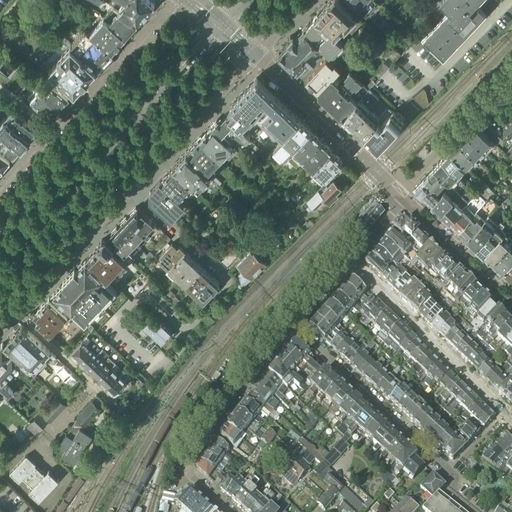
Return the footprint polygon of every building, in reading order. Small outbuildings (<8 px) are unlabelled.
[(108,0),(107,1),(113,4),(137,21),(140,18),(144,14),(145,13),(146,11),(147,11),(148,11),(147,10),(136,0),(124,0),(120,4),(118,3),(120,0),(108,0)] [(136,0),(147,10),(154,3),(155,3),(153,2),(154,0),(136,0)] [(328,2),(324,6),(346,27),(350,31),(362,19),(346,4),(341,0),(328,0),(328,1),(328,2)] [(341,0),(346,4),(349,0),(358,9),(366,16),(380,1),(378,0),(341,0)] [(441,0),(445,3),(451,8),(449,10),(425,36),(424,37),(427,39),(427,40),(440,52),(440,51),(443,54),(477,18),(481,14),(470,5),(474,0),(441,0)] [(113,4),(103,16),(125,35),(131,28),(134,25),(136,22),(137,22),(137,21),(138,21),(137,21),(113,4)] [(324,6),(315,16),(337,37),(346,27),(324,6)] [(85,27),(111,50),(112,50),(112,49),(117,44),(120,41),(125,35),(103,16),(100,14),(91,24),(89,26),(84,23),(82,26),(85,27)] [(315,16),(304,28),(310,33),(310,34),(326,49),(334,57),(345,45),(337,37),(315,16)] [(415,35),(417,37),(432,20),(430,18),(415,35)] [(71,43),(98,63),(99,63),(100,63),(100,62),(102,60),(106,56),(111,50),(85,27),(71,42),(72,43),(71,43)] [(300,75),(301,76),(326,49),(310,34),(310,33),(304,28),(294,37),(293,36),(290,36),(287,39),(287,41),(289,43),(279,53),(278,54),(297,72),(301,69),(304,71),(300,75)] [(98,63),(71,43),(71,44),(66,39),(44,63),(48,67),(56,74),(64,83),(65,82),(72,90),(73,89),(74,90),(75,89),(82,81),(83,81),(88,76),(87,76),(95,68),(96,67),(95,66),(98,63)] [(326,49),(301,76),(306,78),(305,80),(307,82),(308,83),(309,81),(314,85),(312,87),(315,90),(317,91),(317,92),(332,76),(338,70),(337,69),(342,64),(334,57),(326,49)] [(0,84),(13,94),(14,94),(22,100),(33,87),(35,89),(28,96),(49,116),(50,115),(51,115),(53,116),(54,116),(56,114),(56,113),(55,111),(56,110),(55,110),(56,109),(57,109),(61,105),(61,104),(68,97),(68,96),(67,94),(66,94),(60,89),(56,86),(52,84),(42,77),(38,81),(0,53),(0,84)] [(374,72),(379,77),(389,66),(384,61),(374,72)] [(332,76),(317,92),(325,99),(330,104),(356,77),(350,71),(344,77),(346,79),(339,86),(338,85),(339,83),(332,76)] [(232,108),(226,115),(245,133),(251,127),(249,125),(257,116),(259,118),(261,117),(279,99),(256,77),(229,105),(232,108)] [(334,108),(343,116),(357,100),(350,94),(352,92),(350,91),(354,86),(356,88),(362,82),(356,77),(330,104),(334,108)] [(343,116),(353,126),(369,108),(371,105),(379,98),(369,88),(360,97),(357,100),(343,116)] [(423,88),(417,93),(420,96),(423,99),(424,99),(427,97),(426,90),(423,88)] [(301,120),(279,99),(261,117),(283,138),(300,120),(301,120)] [(379,118),(362,135),(377,149),(382,144),(389,137),(393,133),(392,132),(403,120),(403,119),(395,112),(393,110),(392,110),(391,109),(389,107),(379,118)] [(13,108),(4,117),(0,121),(0,147),(11,155),(13,153),(13,154),(20,146),(21,147),(31,136),(30,135),(37,128),(21,114),(13,108)] [(369,108),(353,126),(362,135),(379,118),(369,108)] [(395,112),(403,119),(405,116),(398,110),(395,112)] [(482,127),(484,125),(491,117),(485,111),(477,119),(480,122),(479,124),(482,127)] [(218,119),(211,126),(233,146),(241,137),(243,139),(245,136),(243,135),(245,133),(226,115),(220,121),(218,119)] [(486,130),(488,132),(497,122),(491,117),(484,125),(487,129),(486,130)] [(311,130),(300,120),(283,138),(267,154),(277,164),(286,155),(290,151),(311,130)] [(490,132),(495,136),(502,128),(497,122),(488,132),(489,133),(490,132)] [(511,125),(508,122),(503,128),(511,137),(511,136),(511,135),(511,134),(511,125)] [(466,132),(486,152),(495,143),(474,123),(466,132)] [(211,126),(198,139),(218,158),(225,151),(229,154),(233,150),(236,153),(238,151),(233,146),(211,126)] [(503,128),(502,128),(495,136),(503,144),(508,138),(509,140),(511,137),(503,128)] [(321,139),(311,130),(290,151),(286,155),(297,165),(300,161),(321,139)] [(457,141),(478,161),(486,152),(466,132),(457,141)] [(186,152),(186,153),(213,178),(216,181),(218,183),(220,185),(222,182),(220,181),(213,176),(211,173),(215,168),(212,165),(218,159),(218,158),(198,139),(195,143),(186,152)] [(321,139),(300,161),(311,171),(331,150),(332,149),(321,139)] [(450,150),(469,168),(473,163),(475,165),(478,161),(457,141),(450,150)] [(342,160),(331,150),(311,171),(322,182),(342,160)] [(442,158),(465,181),(466,179),(461,174),(463,172),(461,171),(466,165),(469,168),(450,150),(442,158)] [(0,169),(1,169),(4,165),(9,159),(10,158),(0,151),(0,169)] [(213,178),(186,153),(173,166),(192,184),(193,185),(194,185),(197,189),(200,186),(208,177),(212,180),(213,178)] [(459,192),(468,200),(476,191),(465,181),(442,158),(434,167),(450,183),(459,192)] [(173,166),(160,180),(179,197),(182,194),(185,197),(188,194),(185,191),(192,184),(173,166)] [(422,179),(435,191),(438,188),(442,192),(450,183),(434,167),(428,173),(422,179)] [(430,202),(431,204),(442,192),(438,188),(435,191),(422,179),(414,188),(421,194),(430,202)] [(179,197),(160,180),(150,191),(150,196),(171,216),(178,208),(184,202),(179,197)] [(307,200),(306,199),(301,204),(304,207),(309,202),(314,207),(324,198),(330,204),(338,196),(335,193),(341,188),(333,180),(324,189),(321,186),(307,200)] [(450,222),(458,230),(490,196),(489,195),(494,191),(484,182),(476,191),(468,200),(449,222),(450,222)] [(431,204),(440,212),(459,192),(450,183),(442,192),(431,204)] [(448,221),(449,222),(468,200),(459,192),(440,212),(443,216),(443,215),(448,220),(448,221)] [(466,238),(467,238),(486,217),(486,216),(488,214),(493,208),(498,204),(490,196),(458,230),(466,238)] [(359,211),(365,215),(375,202),(368,197),(359,211)] [(131,213),(128,217),(148,236),(158,226),(139,208),(138,207),(137,208),(135,206),(130,212),(131,213)] [(376,222),(377,220),(383,214),(377,209),(358,231),(364,236),(371,228),(376,222)] [(122,224),(118,228),(138,247),(148,236),(128,217),(127,218),(126,217),(120,222),(122,224)] [(470,241),(475,246),(495,225),(486,217),(467,238),(470,241)] [(503,233),(498,229),(504,222),(500,219),(495,225),(475,246),(484,254),(503,233)] [(416,248),(423,240),(419,236),(406,224),(405,224),(404,223),(403,223),(402,224),(401,225),(397,229),(393,234),(412,252),(416,248)] [(491,261),(510,240),(511,237),(511,225),(511,224),(507,228),(508,228),(503,233),(484,254),(484,255),(485,255),(491,261)] [(252,250),(256,254),(259,250),(261,251),(278,234),(269,225),(252,243),(255,246),(252,250)] [(138,247),(118,228),(117,228),(116,227),(111,232),(112,234),(109,237),(108,236),(107,237),(128,257),(138,247)] [(171,238),(166,234),(156,244),(161,249),(171,238)] [(415,254),(412,252),(393,234),(385,243),(407,264),(415,254)] [(86,258),(106,277),(111,281),(113,279),(109,275),(114,270),(118,273),(127,263),(110,247),(112,245),(105,238),(105,239),(102,239),(98,243),(98,246),(97,246),(98,247),(87,257),(86,258)] [(423,254),(430,247),(428,245),(424,241),(423,240),(416,248),(417,249),(415,250),(417,252),(419,251),(423,254)] [(496,265),(502,271),(511,260),(511,242),(510,240),(491,261),(495,265),(496,265)] [(167,267),(169,268),(185,251),(179,246),(177,248),(172,242),(170,245),(160,255),(161,257),(159,259),(160,261),(159,262),(166,268),(167,267)] [(400,272),(407,264),(385,243),(377,252),(398,271),(400,272)] [(419,258),(411,267),(413,270),(420,276),(421,277),(440,256),(430,247),(423,254),(419,258)] [(250,248),(240,258),(247,265),(250,263),(258,271),(266,264),(256,254),(252,250),(250,248)] [(169,268),(185,284),(202,267),(185,251),(169,268)] [(392,278),(398,271),(377,252),(371,258),(388,274),(392,278)] [(407,264),(411,267),(419,258),(415,254),(407,264)] [(433,288),(452,268),(445,261),(446,260),(442,256),(441,257),(440,256),(421,277),(427,282),(433,288)] [(247,265),(240,258),(235,263),(242,270),(241,272),(243,273),(240,277),(243,279),(241,281),(245,285),(258,271),(250,263),(247,265)] [(365,265),(386,285),(391,280),(389,278),(388,280),(385,277),(388,274),(371,258),(365,265)] [(53,293),(54,293),(71,310),(73,311),(84,322),(110,295),(112,297),(119,290),(111,281),(106,277),(105,278),(86,260),(85,259),(75,270),(74,269),(62,281),(63,282),(56,290),(53,293)] [(509,278),(510,278),(511,276),(511,260),(502,271),(509,278)] [(413,270),(411,267),(407,264),(400,272),(398,271),(392,278),(391,280),(386,285),(393,292),(413,270)] [(202,267),(185,284),(203,301),(219,283),(202,267)] [(440,294),(459,274),(452,268),(433,288),(440,294)] [(416,280),(420,276),(413,270),(393,292),(400,298),(413,283),(410,280),(413,276),(416,280)] [(456,310),(475,289),(459,274),(440,294),(446,301),(453,307),(456,310)] [(427,282),(421,277),(420,276),(416,280),(413,283),(400,298),(406,304),(427,282)] [(362,304),(366,307),(368,304),(362,299),(366,294),(352,280),(345,288),(359,302),(362,304)] [(412,310),(433,288),(427,282),(406,304),(412,310)] [(355,306),(359,302),(345,288),(337,297),(352,310),(358,315),(360,313),(361,312),(358,309),(355,306)] [(430,305),(440,294),(433,288),(412,310),(419,317),(430,305)] [(465,318),(483,297),(475,289),(456,310),(459,313),(460,314),(462,312),(465,315),(464,316),(465,318)] [(165,296),(170,301),(174,297),(176,295),(171,290),(165,296)] [(71,310),(54,293),(49,297),(48,298),(45,301),(38,309),(35,313),(34,313),(30,313),(27,316),(28,320),(28,321),(29,321),(33,325),(38,329),(41,326),(49,334),(56,327),(71,310)] [(337,297),(330,304),(349,321),(351,323),(354,320),(348,314),(352,310),(337,297)] [(468,329),(491,304),(483,297),(465,318),(462,322),(464,325),(468,329)] [(361,324),(362,326),(379,306),(372,299),(368,304),(366,307),(361,312),(360,313),(364,317),(359,322),(361,324)] [(433,308),(430,305),(419,317),(426,323),(444,303),(440,300),(433,308)] [(432,329),(445,315),(453,307),(446,301),(444,303),(426,323),(432,329)] [(330,304),(323,312),(338,326),(343,320),(346,323),(349,321),(330,304)] [(476,336),(498,311),(491,304),(468,329),(471,331),(474,334),(476,336)] [(371,324),(374,327),(387,314),(379,306),(362,326),(363,327),(364,326),(366,328),(371,324)] [(456,317),(459,313),(456,310),(448,319),(445,315),(432,329),(438,335),(456,317)] [(154,338),(161,344),(173,331),(161,320),(156,325),(141,311),(134,318),(135,319),(131,323),(150,342),(154,338)] [(483,343),(506,318),(505,318),(498,311),(476,336),(482,342),(483,343)] [(323,312),(316,320),(331,333),(335,337),(337,339),(340,336),(336,332),(340,328),(338,326),(323,312)] [(201,323),(206,328),(214,320),(208,314),(201,323)] [(374,327),(381,334),(394,320),(387,314),(374,327)] [(438,335),(445,342),(458,328),(457,327),(454,325),(459,320),(456,317),(438,335)] [(489,349),(511,325),(511,324),(506,318),(483,343),(485,345),(489,349)] [(327,338),(331,333),(316,320),(309,328),(330,347),(333,344),(327,338)] [(384,337),(387,340),(400,327),(394,320),(381,334),(376,339),(380,342),(384,337)] [(22,324),(4,344),(20,361),(21,361),(34,373),(45,361),(46,361),(49,362),(55,356),(22,324)] [(468,329),(464,325),(462,327),(459,325),(457,327),(458,328),(445,342),(451,347),(468,329)] [(496,356),(511,339),(511,325),(489,349),(490,350),(493,353),(496,356)] [(330,347),(337,354),(359,330),(355,327),(351,332),(346,337),(342,334),(340,336),(337,339),(333,344),(330,347)] [(387,346),(389,348),(405,331),(400,327),(387,340),(383,345),(386,347),(387,346)] [(451,347),(456,353),(467,341),(465,338),(471,331),(468,329),(451,347)] [(356,346),(352,343),(356,339),(362,333),(359,330),(337,354),(343,359),(356,346)] [(390,353),(393,356),(411,337),(405,331),(389,348),(392,351),(390,353)] [(456,353),(462,358),(473,346),(470,343),(476,336),(474,334),(467,341),(456,353)] [(70,354),(78,361),(94,343),(96,341),(92,337),(91,339),(87,336),(70,354)] [(402,352),(405,354),(416,342),(411,337),(393,356),(392,357),(395,359),(402,352)] [(503,363),(511,353),(511,339),(496,356),(497,356),(503,363)] [(343,359),(350,366),(366,348),(363,345),(364,344),(361,341),(359,342),(356,346),(343,359)] [(397,368),(400,371),(405,365),(407,364),(422,348),(416,342),(405,354),(401,358),(404,361),(400,365),(398,368),(397,368)] [(462,358),(467,363),(479,351),(484,346),(485,345),(483,343),(482,342),(476,349),(473,346),(462,358)] [(0,393),(4,397),(5,398),(13,391),(2,381),(3,380),(2,380),(20,361),(4,344),(2,343),(0,345),(0,393)] [(78,361),(84,367),(101,350),(94,343),(78,361)] [(306,382),(310,385),(325,370),(296,343),(293,346),(292,346),(289,351),(288,351),(305,367),(313,374),(306,381),(306,382)] [(350,366),(356,372),(369,359),(365,355),(375,345),(372,343),(366,348),(350,366)] [(467,363),(472,368),(483,358),(490,350),(489,349),(485,345),(484,346),(486,349),(482,354),(479,351),(467,363)] [(84,367),(92,374),(109,355),(106,352),(102,348),(101,350),(84,367)] [(408,368),(411,370),(428,353),(422,348),(407,364),(405,365),(408,368)] [(92,374),(99,381),(115,364),(111,360),(113,358),(112,357),(116,352),(114,350),(109,355),(92,374)] [(281,359),(295,371),(298,374),(300,372),(305,367),(288,351),(284,356),(284,355),(281,358),(282,358),(281,359)] [(413,373),(417,376),(433,358),(428,353),(411,370),(413,373)] [(472,368),(479,375),(489,364),(497,356),(496,356),(493,353),(486,361),(483,358),(472,368)] [(508,367),(509,369),(510,370),(511,367),(511,353),(503,363),(506,365),(508,367)] [(424,373),(427,376),(439,364),(433,358),(417,376),(416,376),(416,377),(418,379),(424,373)] [(298,374),(295,371),(281,359),(277,363),(274,366),(275,366),(274,366),(281,372),(282,371),(288,376),(287,378),(293,383),(304,392),(306,390),(301,386),(303,385),(297,379),(296,376),(298,374)] [(356,372),(363,378),(375,365),(369,359),(356,372)] [(363,378),(370,384),(382,371),(379,368),(384,363),(380,360),(375,365),(363,378)] [(99,381),(106,388),(122,370),(115,364),(99,381)] [(424,385),(427,388),(445,370),(439,364),(427,376),(430,379),(424,385)] [(479,375),(485,381),(495,370),(489,364),(479,375)] [(485,381),(492,387),(509,369),(508,367),(506,365),(499,374),(495,370),(485,381)] [(285,389),(287,390),(293,383),(287,378),(288,376),(282,371),(281,372),(274,366),(268,373),(285,389)] [(215,375),(220,378),(225,371),(220,368),(215,375)] [(376,390),(383,396),(395,383),(392,380),(400,371),(397,368),(388,377),(376,390)] [(492,387),(498,393),(510,381),(509,381),(508,383),(505,380),(509,376),(511,378),(511,371),(510,370),(509,369),(492,387)] [(122,370),(106,388),(113,394),(130,377),(126,373),(125,373),(122,370)] [(312,398),(317,394),(333,377),(325,370),(310,385),(309,387),(313,391),(309,395),(312,398)] [(438,387),(439,387),(450,375),(445,370),(427,388),(430,390),(435,385),(438,387)] [(370,384),(376,390),(388,377),(382,371),(370,384)] [(285,389),(268,373),(267,374),(268,374),(263,380),(280,395),(281,396),(287,390),(285,389)] [(147,381),(139,374),(135,377),(140,381),(138,384),(142,387),(147,381)] [(437,394),(434,397),(436,399),(439,397),(456,380),(450,375),(439,387),(442,389),(437,394)] [(333,377),(317,394),(320,397),(316,402),(320,405),(321,404),(324,401),(340,384),(333,377)] [(383,396),(390,404),(403,390),(398,386),(403,381),(400,378),(395,383),(383,396)] [(291,406),(281,396),(280,395),(263,380),(257,388),(270,399),(273,395),(288,410),(291,406)] [(445,402),(450,397),(461,385),(456,380),(439,397),(445,402)] [(498,393),(505,400),(511,392),(511,383),(510,381),(498,393)] [(321,404),(328,411),(331,407),(347,391),(340,384),(324,401),(321,404)] [(440,407),(446,413),(467,391),(461,385),(450,397),(453,400),(445,408),(442,405),(440,407)] [(257,388),(251,395),(271,410),(274,407),(268,402),(270,399),(257,388)] [(390,404),(398,410),(410,397),(403,390),(390,404)] [(328,411),(327,411),(331,415),(330,416),(327,420),(330,423),(334,419),(338,414),(354,397),(347,391),(331,407),(328,411)] [(446,413),(451,418),(454,415),(456,412),(454,410),(458,405),(461,408),(472,396),(467,391),(446,413)] [(273,412),(271,410),(251,395),(246,402),(260,413),(268,419),(273,412)] [(451,418),(457,424),(460,421),(458,419),(461,417),(462,418),(478,402),(472,396),(461,408),(458,411),(456,412),(454,415),(451,418)] [(64,403),(60,400),(60,399),(57,397),(56,399),(42,414),(51,422),(56,417),(66,405),(64,403)] [(338,414),(334,419),(337,423),(338,423),(334,428),(337,430),(346,421),(362,404),(355,397),(354,398),(354,397),(338,414)] [(398,410),(405,417),(421,400),(418,397),(414,401),(410,397),(398,410)] [(127,404),(122,399),(120,401),(118,403),(122,407),(123,408),(125,406),(127,404)] [(82,423),(85,426),(101,409),(92,400),(76,417),(82,423)] [(405,417),(413,425),(426,412),(421,407),(425,403),(421,400),(405,417)] [(256,417),(260,413),(246,402),(239,411),(261,428),(265,424),(256,417)] [(478,402),(462,418),(463,419),(464,419),(465,420),(469,416),(473,419),(484,408),(478,402)] [(345,430),(348,433),(369,411),(362,404),(346,421),(350,425),(345,430)] [(478,424),(489,413),(484,408),(473,419),(478,424)] [(361,434),(364,437),(380,421),(369,411),(348,433),(344,437),(348,441),(356,433),(360,436),(361,434)] [(238,412),(232,420),(251,435),(254,437),(260,429),(238,412)] [(413,425),(421,432),(433,419),(426,412),(413,425)] [(474,428),(480,434),(495,418),(489,413),(478,424),(474,428)] [(38,430),(39,431),(48,422),(39,414),(30,423),(38,430)] [(318,421),(310,414),(306,419),(313,426),(318,421)] [(421,432),(429,439),(441,426),(433,419),(421,432)] [(232,420),(226,429),(239,439),(240,439),(243,435),(248,438),(251,435),(232,420)] [(365,452),(372,444),(387,428),(380,421),(364,437),(369,441),(362,449),(365,452)] [(457,424),(474,440),(480,434),(474,428),(468,423),(465,425),(460,421),(457,424)] [(452,430),(449,433),(457,441),(460,438),(468,445),(474,440),(457,424),(452,430)] [(429,439),(437,447),(449,433),(441,426),(429,439)] [(56,449),(62,455),(61,455),(63,456),(74,463),(92,436),(80,427),(77,431),(73,437),(66,433),(59,443),(60,444),(56,449)] [(372,459),(379,451),(395,435),(387,428),(372,444),(377,448),(369,456),(372,459)] [(239,439),(226,429),(219,437),(235,450),(242,441),(240,439),(239,439)] [(269,431),(265,436),(261,441),(267,446),(276,436),(269,431)] [(296,431),(292,437),(298,442),(303,436),(296,431)] [(437,447),(445,454),(457,441),(449,433),(437,447)] [(380,466),(387,458),(402,442),(395,435),(379,451),(384,455),(377,463),(380,466)] [(511,452),(511,444),(507,435),(506,435),(500,442),(511,452)] [(311,473),(330,490),(338,496),(345,502),(351,496),(330,476),(332,474),(328,470),(349,447),(345,444),(348,441),(344,437),(326,457),(318,466),(311,473)] [(460,438),(457,441),(445,454),(453,462),(454,461),(468,445),(460,438)] [(216,441),(211,448),(229,462),(232,459),(226,455),(229,451),(216,441)] [(391,470),(395,465),(410,449),(402,442),(387,458),(391,462),(387,467),(391,470)] [(511,452),(500,442),(494,447),(506,458),(508,456),(510,458),(509,459),(511,461),(511,458),(511,452)] [(494,447),(489,453),(504,469),(508,464),(506,462),(504,464),(502,462),(504,460),(506,458),(494,447)] [(211,448),(206,455),(218,465),(221,462),(227,466),(229,462),(211,448)] [(410,449),(395,465),(399,469),(395,474),(394,473),(391,477),(394,480),(403,471),(414,459),(417,456),(410,449)] [(0,456),(0,464),(2,467),(12,457),(6,451),(0,456)] [(313,457),(306,451),(301,456),(308,462),(313,457)] [(312,460),(318,466),(326,457),(320,452),(312,460)] [(487,466),(500,475),(504,469),(489,453),(482,460),(481,461),(488,466),(487,466)] [(58,480),(56,477),(49,471),(48,470),(48,471),(45,474),(43,473),(44,473),(43,472),(43,473),(34,464),(35,463),(27,455),(25,456),(24,456),(25,457),(22,460),(21,461),(18,464),(17,464),(17,465),(14,468),(13,469),(10,472),(10,473),(18,481),(19,481),(22,477),(31,485),(30,485),(31,486),(33,487),(30,490),(29,490),(29,491),(30,492),(30,491),(38,500),(39,500),(58,480)] [(206,455),(201,463),(225,482),(227,479),(220,474),(221,473),(215,469),(218,465),(206,455)] [(308,473),(310,472),(292,455),(289,458),(294,462),(286,471),(298,482),(307,472),(308,473)] [(508,471),(511,473),(511,471),(511,458),(511,461),(508,464),(504,469),(500,475),(503,477),(508,471)] [(424,468),(414,459),(403,471),(413,480),(424,468)] [(196,469),(219,490),(225,482),(201,463),(196,469)] [(70,471),(74,474),(78,467),(74,464),(70,471)] [(219,490),(226,497),(239,478),(242,473),(240,472),(238,475),(237,474),(237,475),(232,471),(227,479),(225,482),(219,490)] [(432,501),(438,495),(445,488),(433,476),(420,490),(432,501)] [(231,501),(234,504),(254,480),(250,477),(244,483),(239,478),(226,497),(231,501)] [(236,505),(241,511),(256,495),(252,491),(258,483),(254,480),(234,504),(235,506),(236,505)] [(76,481),(66,495),(70,498),(80,483),(76,481)] [(180,511),(211,511),(212,511),(195,495),(189,489),(175,505),(181,511),(180,511)] [(330,490),(316,505),(324,511),(338,496),(330,490)] [(253,511),(270,495),(266,491),(259,498),(256,495),(241,511),(242,511),(253,511)] [(163,494),(161,502),(173,504),(175,497),(163,494)] [(268,511),(271,509),(267,505),(273,498),(270,495),(253,511),(268,511)] [(459,511),(455,509),(438,495),(432,501),(423,511),(422,511),(459,511)] [(345,502),(355,511),(365,511),(367,511),(351,496),(345,502)] [(64,497),(54,511),(60,511),(69,500),(64,497)] [(405,498),(399,505),(405,511),(417,511),(419,511),(405,498)] [(496,511),(508,511),(509,511),(511,507),(511,501),(505,508),(502,506),(498,510),(496,511)] [(355,511),(345,502),(339,508),(343,511),(355,511)]
